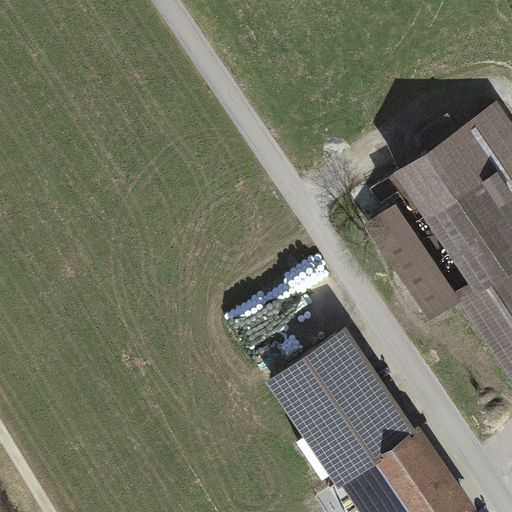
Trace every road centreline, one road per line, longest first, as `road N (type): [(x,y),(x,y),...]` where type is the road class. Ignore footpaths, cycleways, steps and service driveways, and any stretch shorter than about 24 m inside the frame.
road 1 (residential): [(166,0),(510,511)]
road 2 (track): [(308,211),(426,106),(491,86),(511,95)]
